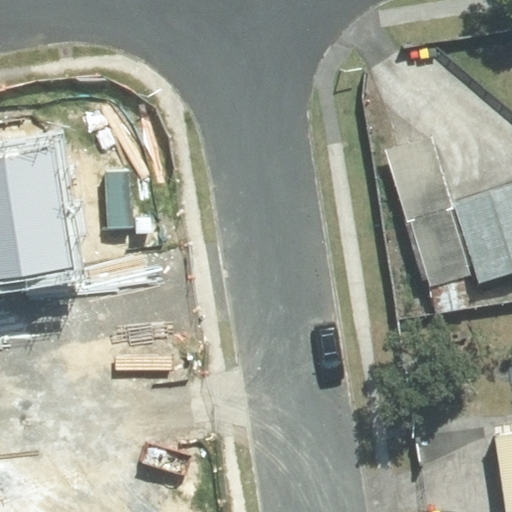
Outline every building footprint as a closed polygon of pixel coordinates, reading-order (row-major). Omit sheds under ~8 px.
[(511,271),(511,186),(458,203),(481,282),(511,271)] [(0,357),(16,355),(0,247),(0,357)] [(438,312),(470,308),(465,274),(432,278),(438,312)] [(511,511),(511,428),(492,431),(502,511),(511,511)] [(0,511),(53,511),(46,468),(0,474),(0,511)]
